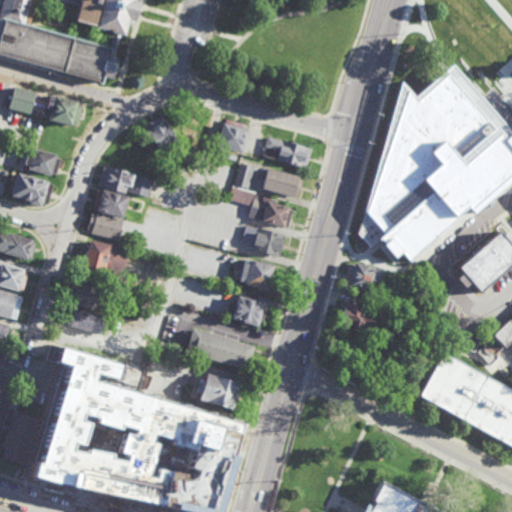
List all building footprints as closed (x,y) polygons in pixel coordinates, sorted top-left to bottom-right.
[(0,18),(0,6),(1,0),(35,0),(30,18),(29,25),(88,42),(111,48),(109,56),(117,58),(111,79),(102,77),(100,84),(0,55),(0,26),(2,19),(0,18)] [(79,0),(74,21),(95,26),(94,28),(123,35),(127,21),(133,22),(139,0),(79,0)] [(511,168),(406,261),(364,212),(372,190),(393,186),(394,183),(397,175),(410,132),(396,116),(444,74),(503,141),(511,152),(511,168)] [(12,86),(33,92),(27,114),(6,108),(12,86)] [(46,119),(69,126),(70,124),(75,125),(81,105),(76,104),(76,102),(53,95),(52,97),(47,96),(44,108),(48,109),(50,103),(52,104),(50,111),(49,110),(46,119)] [(145,128),(147,127),(145,123),(160,116),(162,119),(163,118),(177,143),(177,145),(179,149),(168,154),(166,150),(159,154),(145,128)] [(199,143),(205,123),(185,117),(179,136),(199,143)] [(217,153),(224,124),(250,129),(244,159),(217,153)] [(266,136),(293,144),(310,148),(305,169),(288,163),(275,159),(276,155),(276,154),(277,151),(263,147),(266,136)] [(22,164),(26,151),(31,153),(32,148),(55,155),(54,157),(59,159),(54,174),(50,173),(49,175),(26,168),(27,165),(22,164)] [(253,167),(239,163),(233,184),(246,189),(253,167)] [(148,197),(151,177),(101,168),(97,187),(125,193),(125,192),(148,197)] [(296,196),(300,176),(265,169),(261,190),(296,196)] [(15,172),(46,181),(46,183),(51,184),(45,204),(41,203),(40,207),(27,203),(27,201),(8,195),(15,172)] [(96,190),(93,211),(122,216),(126,196),(96,190)] [(227,200),(250,205),(247,218),(287,227),(292,204),(230,190),(227,200)] [(85,229),(89,231),(89,233),(115,240),(121,219),(95,212),(94,214),(90,213),(85,229)] [(279,254),(284,234),(244,225),(239,245),(279,254)] [(0,252),(0,231),(33,242),(27,260),(0,252)] [(511,261),(476,293),(467,283),(462,287),(452,276),(456,273),(452,269),(496,231),(503,239),(511,249),(511,261)] [(119,279),(125,247),(87,240),(80,271),(119,279)] [(246,259),(239,282),(245,284),(269,294),(277,268),(246,259)] [(377,269),(377,271),(380,272),(377,282),(374,281),(370,293),(343,286),(344,283),(340,282),(345,262),(349,264),(350,261),(377,269)] [(0,286),(16,291),(22,270),(0,263),(0,286)] [(101,291),(100,301),(96,311),(91,310),(75,307),(72,302),(76,283),(101,291)] [(0,316),(14,321),(20,296),(0,290),(0,316)] [(261,325),(264,302),(235,297),(231,320),(261,325)] [(355,304),(357,302),(363,304),(365,307),(375,309),(373,314),(372,313),(368,329),(358,326),(358,328),(344,324),(345,322),(334,319),(339,299),(355,304)] [(63,325),(99,334),(104,317),(67,308),(63,325)] [(511,336),(492,354),(496,359),(487,367),(474,352),(480,347),(480,344),(481,342),(482,341),(488,336),(486,334),(504,320),(507,324),(511,319),(511,336)] [(192,329),(257,348),(249,377),(185,357),(192,329)] [(230,422),(220,420),(222,414),(135,394),(141,368),(48,347),(45,360),(58,363),(33,478),(73,487),(79,457),(124,467),(118,496),(188,511),(207,511),(215,480),(152,466),(150,477),(147,476),(153,446),(178,452),(178,450),(192,453),(194,447),(207,450),(206,452),(223,456),(230,422)] [(511,448),(416,396),(440,352),(511,391),(511,448)] [(495,370),(491,366),(501,357),(505,360),(495,370)] [(209,376),(201,403),(233,412),(243,384),(209,376)] [(36,417),(12,412),(2,460),(26,465),(36,417)] [(432,511),(365,511),(369,504),(366,502),(376,483),(432,511)]
